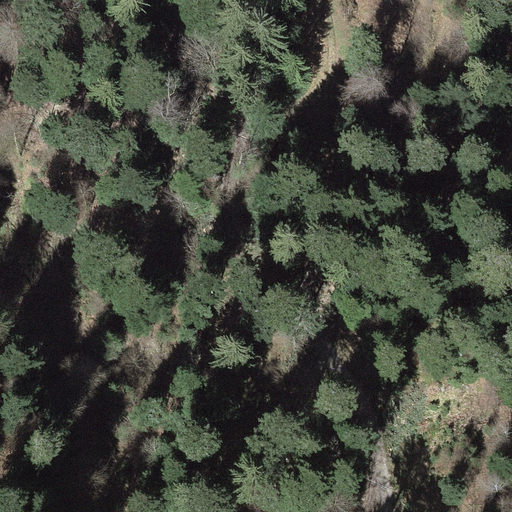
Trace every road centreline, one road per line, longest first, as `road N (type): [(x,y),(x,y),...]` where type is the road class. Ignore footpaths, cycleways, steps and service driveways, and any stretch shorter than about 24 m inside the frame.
road 1 (track): [(390,511),(373,432),(323,329),(273,178),(131,0)]
road 2 (track): [(323,329),(238,268),(258,377),(237,456),(241,511)]
road 3 (track): [(238,268),(226,183),(235,124),(292,108),(324,87),(333,45),(322,0)]
